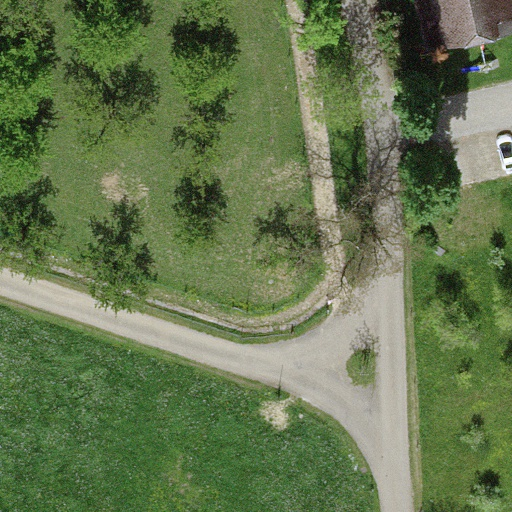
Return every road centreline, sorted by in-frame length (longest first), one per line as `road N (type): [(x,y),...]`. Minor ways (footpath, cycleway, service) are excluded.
road 1 (track): [(0,281),(329,388),(388,441),(395,511)]
road 2 (track): [(377,270),(388,441)]
